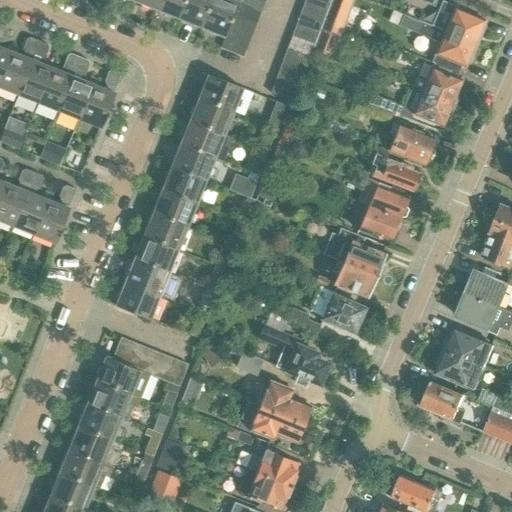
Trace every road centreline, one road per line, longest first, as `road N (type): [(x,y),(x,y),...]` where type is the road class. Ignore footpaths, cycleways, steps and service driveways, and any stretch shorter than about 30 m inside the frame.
road 1 (residential): [(0,500),(158,94),(158,73),(147,58),(16,0)]
road 2 (residential): [(385,431),(381,389),(511,79)]
road 3 (residential): [(511,485),(385,431)]
